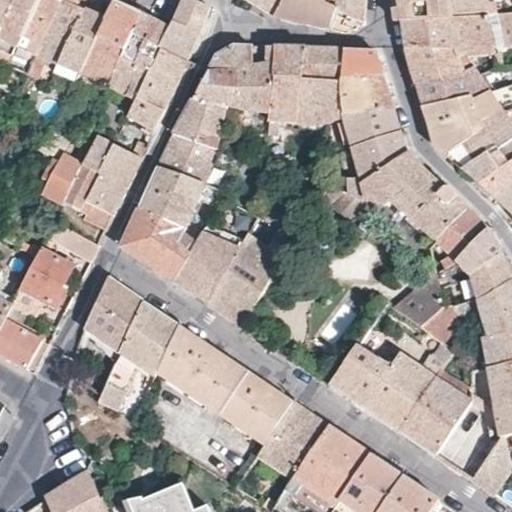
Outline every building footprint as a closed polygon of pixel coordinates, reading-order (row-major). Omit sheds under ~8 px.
[(13,0),(0,29),(0,62),(6,65),(16,46),(18,47),(23,36),(41,0),(54,0),(77,10),(79,4),(80,0),(13,0)] [(0,0),(0,29),(13,0),(0,0)] [(72,19),(77,10),(54,0),(41,0),(23,36),(33,40),(27,51),(38,56),(57,12),(72,19)] [(190,0),(185,0),(171,31),(162,49),(190,63),(201,34),(211,8),(190,0)] [(277,16),(285,0),(245,0),(259,7),(277,16)] [(334,30),(340,13),(316,0),(285,0),(277,16),(328,28),(334,30)] [(316,0),(340,13),(346,16),(363,23),(365,6),(365,0),(316,0)] [(449,17),(448,0),(401,0),(401,1),(403,10),(396,11),(397,24),(405,23),(449,20),(449,17)] [(448,0),(449,17),(486,15),(486,8),(485,0),(448,0)] [(113,3),(112,6),(110,11),(108,14),(106,21),(97,42),(110,47),(134,13),(124,8),(113,3)] [(82,11),(77,10),(72,19),(57,12),(38,56),(28,77),(50,88),(57,74),(60,67),(87,13),(82,11)] [(96,17),(87,13),(60,67),(79,76),(82,78),(97,42),(106,21),(96,17)] [(110,47),(97,42),(82,78),(109,90),(142,17),(138,15),(134,13),(110,47)] [(511,15),(494,17),(449,20),(405,23),(406,33),(408,48),(468,46),(469,58),(496,56),(495,46),(511,44),(511,15)] [(149,21),(142,17),(109,90),(122,95),(143,54),(145,56),(150,45),(147,43),(156,24),(149,21)] [(165,28),(156,24),(147,43),(150,45),(145,56),(143,54),(122,95),(135,101),(137,103),(162,49),(171,31),(165,28)] [(221,125),(266,138),(266,135),(273,66),(267,66),(267,64),(263,64),(264,47),(233,46),(218,57),(210,72),(196,100),(224,106),(221,125)] [(469,60),(469,58),(468,46),(408,48),(415,73),(420,91),(467,78),(466,72),(475,70),(469,60)] [(278,122),(299,123),(307,49),(291,48),(268,47),(267,64),(267,66),(273,66),(266,135),(277,135),(278,122)] [(137,103),(135,101),(126,119),(157,135),(172,107),(182,87),(190,63),(162,49),(137,103)] [(307,49),(299,123),(321,124),(326,124),(339,121),(342,88),(346,50),(328,50),(307,49)] [(357,51),(346,50),(342,88),(383,72),(377,51),(357,51)] [(475,98),(490,91),(479,74),(475,70),(466,72),(467,78),(420,91),(423,100),(425,109),(474,95),(475,98)] [(383,72),(342,88),(339,121),(395,110),(388,88),(383,72)] [(511,85),(490,91),(498,104),(511,99),(511,85)] [(430,125),(498,104),(490,91),(475,98),(474,95),(425,109),(427,117),(430,125)] [(190,112),(221,125),(224,106),(196,100),(193,106),(190,112)] [(445,156),(503,112),(498,104),(430,125),(432,134),(437,148),(445,156)] [(339,121),(352,149),(402,132),(399,121),(395,110),(339,121)] [(511,124),(511,123),(511,110),(503,112),(511,124)] [(177,137),(216,151),(221,125),(190,112),(182,127),(177,137)] [(511,125),(511,124),(503,112),(445,156),(453,162),(464,171),(511,140),(511,125)] [(51,127),(48,132),(39,149),(58,160),(62,162),(73,140),(74,139),(51,127)] [(352,149),(366,177),(369,182),(410,154),(406,143),(402,132),(352,149)] [(165,162),(161,170),(204,184),(213,159),(216,161),(219,156),(231,160),(218,191),(229,195),(245,167),(247,161),(216,151),(177,137),(165,162)] [(113,146),(98,138),(69,193),(86,203),(113,146)] [(511,166),(511,140),(464,171),(470,177),(480,186),(511,166)] [(144,161),(150,150),(139,145),(134,156),(144,161)] [(124,152),(113,146),(86,203),(116,218),(133,184),(144,161),(134,156),(124,152)] [(351,196),(346,194),(332,208),(348,222),(369,202),(385,207),(391,203),(434,243),(438,246),(468,210),(457,200),(459,194),(455,192),(452,189),(445,188),(410,154),(369,182),(366,177),(359,178),(352,179),(351,196)] [(511,192),(511,166),(480,186),(489,193),(499,201),(511,192)] [(142,210),(188,230),(204,184),(161,170),(149,197),(142,210)] [(283,173),(276,187),(284,191),(292,176),(283,173)] [(511,192),(499,201),(506,207),(511,212),(511,192)] [(86,203),(69,193),(63,204),(86,216),(84,220),(89,223),(108,233),(116,218),(86,203)] [(266,204),(262,212),(271,216),(275,208),(266,204)] [(170,279),(182,244),(188,230),(142,210),(124,249),(134,255),(170,279)] [(476,218),(468,210),(438,246),(455,260),(489,230),(476,218)] [(290,215),(281,232),(295,240),(304,223),(290,215)] [(99,251),(108,233),(89,223),(80,241),(99,251)] [(80,241),(56,228),(47,245),(90,268),(95,258),(99,251),(80,241)] [(7,230),(3,238),(24,249),(28,241),(7,230)] [(455,260),(470,273),(473,272),(502,255),(496,244),(489,230),(455,260)] [(221,314),(246,330),(295,240),(281,232),(280,234),(271,249),(248,236),(239,253),(210,306),(221,314)] [(186,290),(210,306),(239,253),(205,234),(195,249),(182,244),(170,279),(186,290)] [(41,251),(38,256),(21,291),(38,299),(56,309),(68,288),(77,270),(41,251)] [(502,255),(473,272),(476,282),(480,295),(511,283),(507,270),(502,255)] [(449,266),(439,274),(445,288),(451,284),(455,282),(449,266)] [(14,305),(0,297),(0,278),(4,271),(0,269),(0,332),(8,318),(13,308),(14,305)] [(439,274),(438,272),(407,298),(395,308),(424,328),(451,304),(445,288),(439,274)] [(470,273),(463,278),(466,287),(476,282),(473,272),(470,273)] [(86,331),(122,355),(144,304),(133,296),(108,279),(88,325),(86,331)] [(511,282),(511,283),(480,295),(493,335),(511,330),(511,282)] [(451,284),(445,288),(451,304),(452,306),(459,303),(451,284)] [(17,299),(0,289),(0,297),(14,305),(17,299)] [(14,305),(13,308),(29,317),(38,299),(21,291),(17,299),(14,305)] [(452,306),(451,304),(424,328),(444,341),(448,344),(468,330),(459,303),(452,306)] [(135,365),(157,379),(159,375),(180,328),(172,322),(144,304),(122,355),(110,381),(104,397),(117,405),(135,365)] [(0,332),(0,357),(26,372),(37,353),(45,339),(8,318),(0,332)] [(159,375),(266,446),(294,405),(233,363),(180,328),(159,375)] [(511,330),(493,335),(485,337),(492,366),(511,361),(511,330)] [(448,344),(444,341),(425,370),(439,380),(458,351),(448,344)] [(394,370),(357,347),(331,387),(365,411),(401,435),(439,380),(425,370),(403,356),(394,370)] [(511,361),(492,366),(487,367),(497,407),(473,390),(473,406),(484,415),(486,449),(490,452),(483,463),(471,481),(494,497),(507,475),(504,436),(511,434),(511,361)] [(71,375),(68,389),(81,395),(89,387),(71,375)] [(473,406),(439,380),(401,435),(416,445),(437,459),(473,406)] [(12,416),(16,409),(0,401),(3,405),(5,407),(7,409),(8,412),(8,416),(8,420),(7,425),(7,427),(12,416)] [(259,457),(294,481),(329,428),(313,417),(294,405),(266,446),(259,457)] [(286,493),(313,511),(334,511),(340,504),(371,457),(349,442),(329,428),(294,481),(286,493)] [(382,511),(405,479),(384,466),(371,457),(340,504),(352,511),(382,511)] [(105,511),(100,498),(92,480),(89,472),(86,474),(61,491),(47,500),(52,511),(105,511)] [(92,480),(100,498),(109,487),(112,482),(109,481),(107,479),(104,479),(101,478),(98,478),(95,479),(92,480)] [(433,511),(440,503),(419,489),(405,479),(382,511),(433,511)] [(197,511),(191,511),(182,488),(142,504),(141,502),(128,504),(131,511),(206,511),(205,509),(197,511)] [(453,511),(440,503),(433,511),(453,511)]
